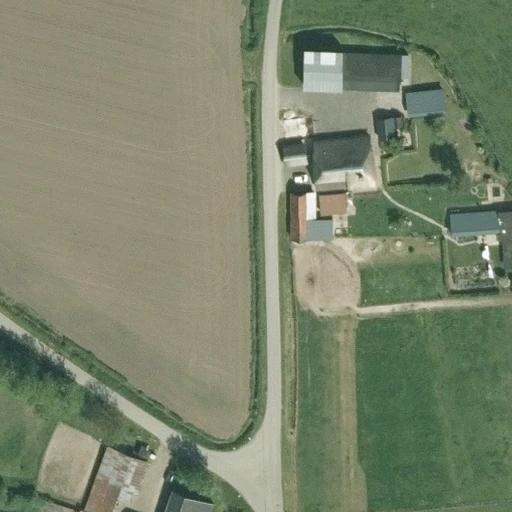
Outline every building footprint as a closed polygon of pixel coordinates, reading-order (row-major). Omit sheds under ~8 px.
[(343,47),(304,46),(303,87),(400,90),(400,77),(408,78),(409,54),(401,54),(401,52),(343,51),(343,47)] [(443,90),(406,94),(409,116),(446,112),(443,90)] [(375,116),(378,139),(396,137),(394,126),(403,125),(402,114),(393,115),(393,114),(375,116)] [(314,141),(318,189),(374,184),(370,137),(314,141)] [(285,165),(308,163),(305,143),(284,145),(285,165)] [(290,239),(324,239),(324,219),(316,219),(316,195),(312,191),(290,191),(290,239)] [(319,195),(320,214),(348,212),(346,192),(319,195)] [(498,239),(501,238),(503,267),(511,266),(511,209),(450,214),(451,235),(497,232),(498,239)] [(108,444),(84,510),(89,511),(111,511),(117,496),(136,502),(150,457),(109,445),(108,444)] [(71,511),(73,509),(35,497),(30,511),(9,511),(0,509),(0,511),(71,511)]
